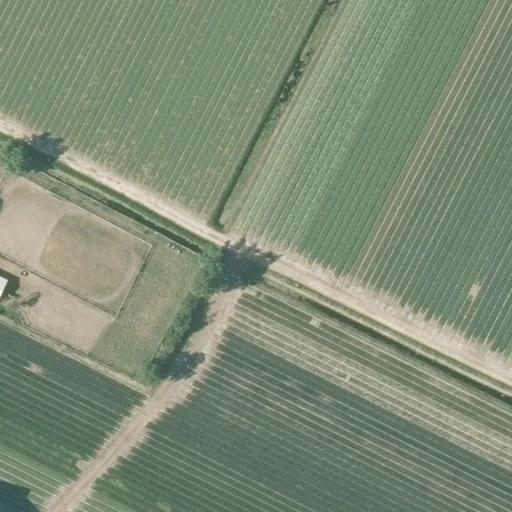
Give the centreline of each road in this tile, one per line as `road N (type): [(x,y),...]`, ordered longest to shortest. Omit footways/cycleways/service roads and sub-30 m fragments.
road 1 (track): [(511,383),(0,129)]
road 2 (track): [(241,251),(165,390),(52,511)]
